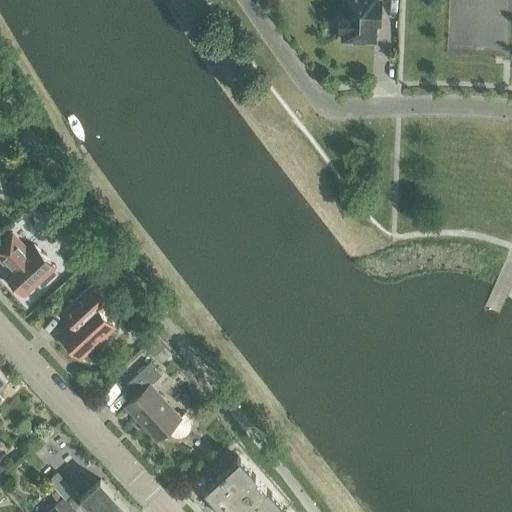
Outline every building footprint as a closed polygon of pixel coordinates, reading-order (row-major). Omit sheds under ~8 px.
[(344,0),(344,9),(339,9),(338,33),(343,33),(343,39),(349,40),(351,42),(365,42),(367,40),(374,41),(375,24),(380,24),(381,0),(376,0),(344,0)] [(0,259),(3,262),(4,261),(9,267),(3,272),(24,295),(39,281),(42,284),(53,273),(50,270),(54,267),(34,244),(28,250),(12,233),(0,243),(0,259)] [(66,308),(73,316),(72,318),(71,322),(59,333),(80,357),(114,327),(100,312),(111,302),(93,283),(66,308)] [(158,339),(147,349),(161,364),(172,354),(158,339)] [(172,430),(175,432),(178,434),(182,434),(185,433),(188,432),(191,430),(193,427),(193,423),(193,420),(192,416),(190,414),(187,410),(180,418),(150,385),(161,375),(150,362),(126,384),(137,395),(126,406),(156,439),(170,427),(172,430)] [(282,511),(286,509),(237,456),(205,486),(228,511),(282,511)] [(56,471),(47,480),(56,490),(63,497),(67,501),(76,492),(56,471)] [(76,492),(67,501),(76,511),(91,511),(92,511),(126,511),(128,510),(100,479),(81,497),(76,492)] [(56,490),(52,494),(59,501),(63,497),(56,490)] [(76,511),(67,501),(63,497),(59,501),(47,511),(76,511)]
